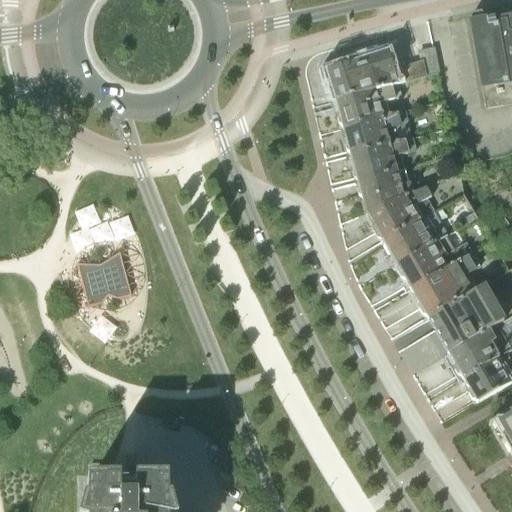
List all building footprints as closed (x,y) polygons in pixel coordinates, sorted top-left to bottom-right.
[(511,16),(503,18),(499,13),(498,13),(497,19),(486,21),(481,14),(472,15),(470,24),(486,111),(511,105),(511,16)] [(394,50),(366,59),(362,57),(350,62),(348,65),(325,73),(334,105),(377,93),(398,87),(438,75),(433,50),(419,53),(421,63),(400,70),(394,50)] [(342,131),(389,117),(385,104),(402,100),(398,87),(377,93),(334,105),(342,131)] [(350,158),(412,140),(408,126),(409,126),(405,113),(389,117),(342,131),(350,158)] [(459,168),(474,165),(467,131),(452,134),(459,168)] [(358,186),(404,172),(400,158),(417,153),(413,140),(412,140),(350,158),(358,186)] [(366,216),(420,192),(417,183),(408,185),(404,172),(358,186),(366,216)] [(382,243),(428,216),(422,205),(426,202),(424,198),(429,195),(426,189),(420,192),(366,216),(382,243)] [(396,267),(446,239),(448,238),(434,214),(432,215),(431,214),(428,216),(382,243),(396,267)] [(396,267),(410,291),(462,261),(456,251),(454,252),(446,239),(396,267)] [(76,267),(87,309),(100,306),(108,298),(117,302),(131,297),(118,254),(98,267),(76,267)] [(421,311),(470,282),(467,277),(480,269),(472,255),(462,261),(410,291),(421,311)] [(448,356),(504,323),(484,288),(476,292),(470,282),(421,311),(448,356)] [(462,381),(507,356),(511,353),(503,338),(510,334),(508,330),(511,327),(511,318),(504,323),(448,356),(462,381)] [(477,406),(511,385),(511,384),(504,371),(511,366),(511,364),(507,356),(462,381),(477,406)] [(511,412),(492,425),(511,458),(511,412)] [(87,511),(165,511),(165,486),(134,486),(134,507),(119,507),(119,486),(87,486),(87,511)]
